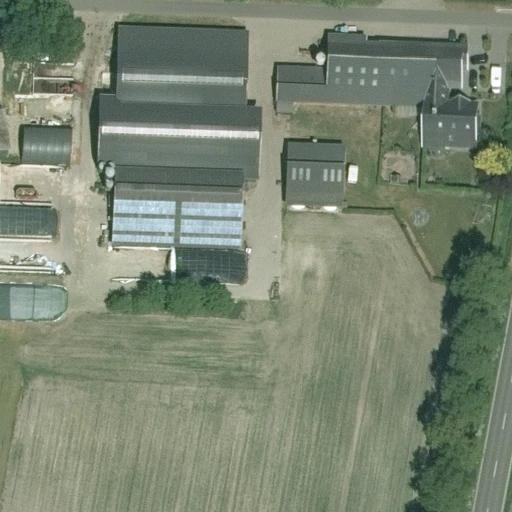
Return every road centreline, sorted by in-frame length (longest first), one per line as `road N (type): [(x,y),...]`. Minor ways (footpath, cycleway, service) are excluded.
road 1 (unclassified): [(0,2),(511,21)]
road 2 (primary): [(487,511),(511,371)]
